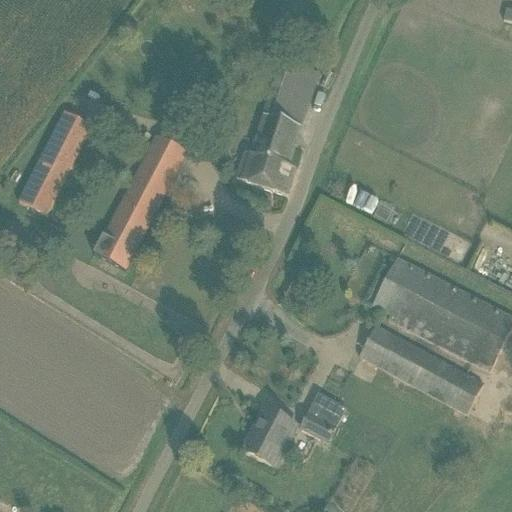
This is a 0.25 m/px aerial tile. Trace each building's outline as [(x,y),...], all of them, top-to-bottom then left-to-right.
[(287,198),(295,171),(289,169),(290,166),(298,139),(301,128),(319,77),(283,66),(252,154),(246,152),(237,182),(287,198)] [(224,72),(188,104),(200,117),(235,85),(224,72)] [(94,129),(66,115),(19,204),(47,219),(94,129)] [(156,139),(95,256),(126,273),(188,156),(156,139)] [(11,240),(5,252),(24,261),(30,250),(11,240)] [(511,320),(397,262),(373,309),(389,318),(387,323),(487,374),(511,325),(511,320)] [(361,360),(466,416),(482,386),(377,330),(361,360)] [(328,448),(348,411),(321,397),(301,433),(328,448)] [(242,454),(260,463),(275,471),(297,429),(264,412),(242,454)]
